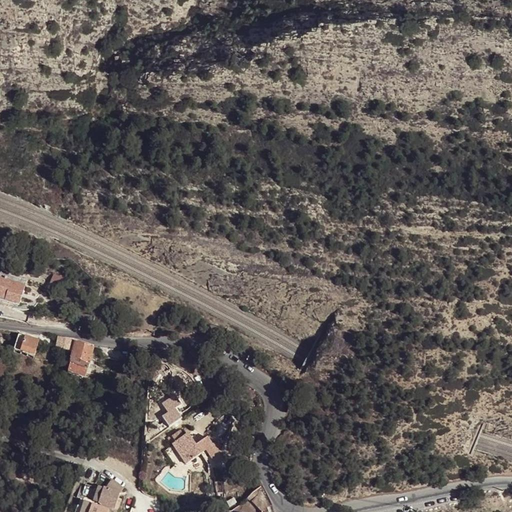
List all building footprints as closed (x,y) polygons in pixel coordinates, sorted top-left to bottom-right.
[(0,300),(18,307),(26,281),(0,273),(0,300)] [(63,279),(54,275),(49,285),(58,289),(63,279)] [(39,342),(18,335),(14,351),(18,353),(33,357),(39,342)] [(59,348),(72,350),(74,338),(61,336),(59,348)] [(92,349),(76,343),(67,372),(85,378),(92,349)] [(180,407),(185,405),(179,395),(165,402),(171,413),(167,416),(173,427),(187,420),(180,407)] [(196,445),(188,434),(184,437),(180,432),(172,438),(176,443),(172,445),(186,465),(202,453),(201,453),(212,445),(207,437),(196,445)] [(123,488),(121,487),(112,480),(106,490),(118,494),(123,488)] [(118,494),(106,490),(98,487),(93,502),(113,508),(117,498),(118,494)] [(81,511),(107,511),(108,510),(85,503),(83,508),(81,511)]
